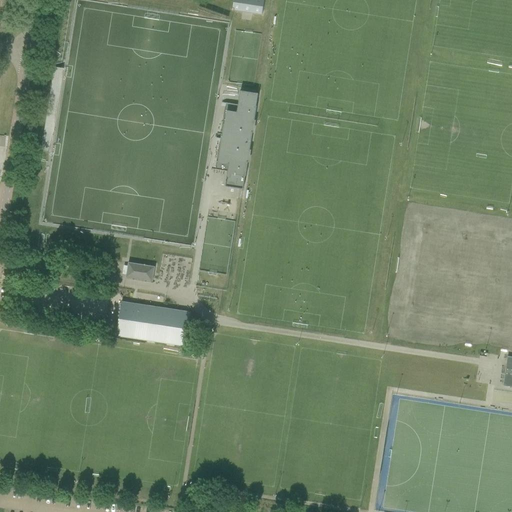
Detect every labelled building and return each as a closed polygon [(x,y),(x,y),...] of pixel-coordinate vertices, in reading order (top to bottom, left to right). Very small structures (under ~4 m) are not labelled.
[(264,0),(233,0),(232,10),(262,14),(264,0)] [(54,67),(40,150),(49,152),(63,68),(54,67)] [(258,93),(240,90),(238,105),(222,102),(217,134),(224,135),(223,139),(216,138),(211,169),(228,171),(225,186),(243,189),(258,93)] [(126,277),(153,281),(155,266),(128,262),(126,277)] [(121,302),(116,335),(185,346),(191,312),(121,302)] [(95,328),(93,336),(99,336),(104,337),(105,330),(95,328)] [(511,386),(511,357),(508,357),(503,385),(511,386)]
